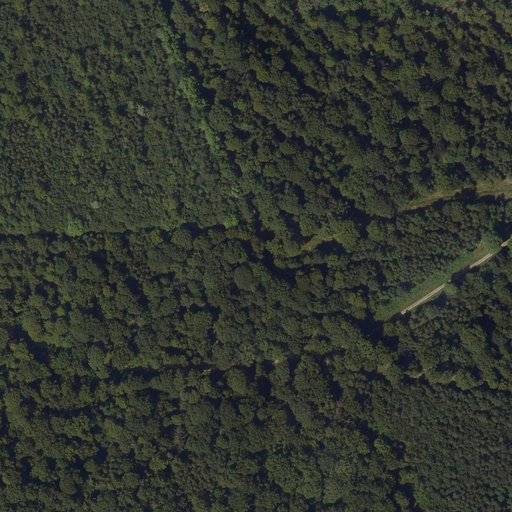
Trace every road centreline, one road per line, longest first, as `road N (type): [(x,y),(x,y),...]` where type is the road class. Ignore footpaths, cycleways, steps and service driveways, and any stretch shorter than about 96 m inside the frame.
road 1 (track): [(511,192),(409,211),(341,239),(287,241),(251,223),(0,235)]
road 2 (track): [(311,356),(171,370),(99,363),(0,327)]
road 3 (track): [(311,356),(351,346),(511,237)]
road 4 (track): [(511,391),(311,356)]
road 5 (track): [(419,511),(311,356)]
